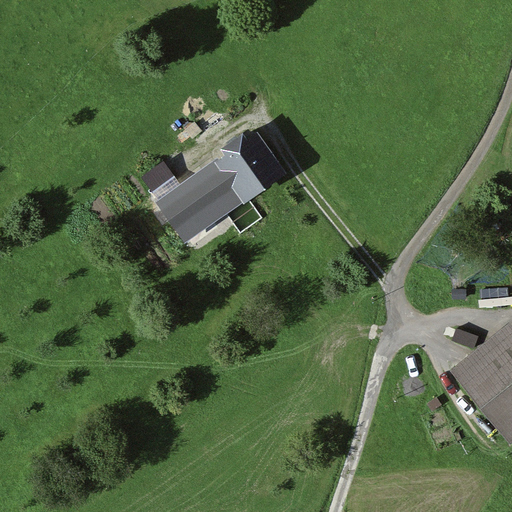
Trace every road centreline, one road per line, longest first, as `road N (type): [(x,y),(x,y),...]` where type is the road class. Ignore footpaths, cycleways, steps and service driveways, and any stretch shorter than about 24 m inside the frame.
road 1 (track): [(339,511),(393,326),(393,286)]
road 2 (track): [(393,286),(502,117),(511,88)]
road 3 (track): [(393,286),(261,112)]
road 4 (track): [(393,326),(511,309)]
